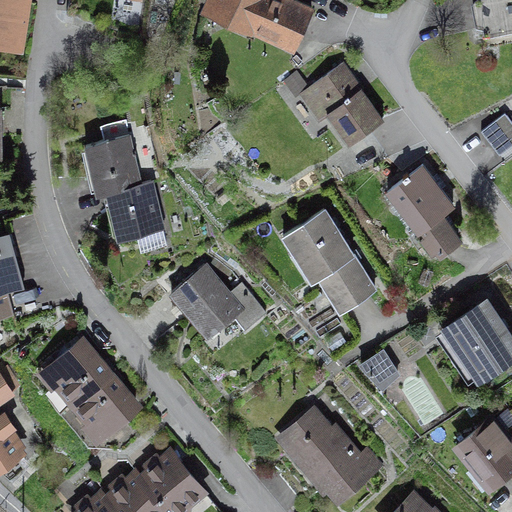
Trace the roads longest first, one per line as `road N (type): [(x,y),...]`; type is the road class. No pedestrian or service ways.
road 1 (residential): [(50,0),(36,150),(55,243),(82,287),(270,511)]
road 2 (residential): [(431,0),(387,45),(434,128),(511,226)]
